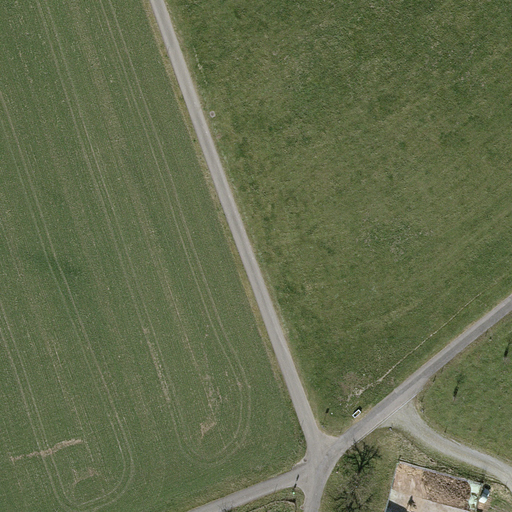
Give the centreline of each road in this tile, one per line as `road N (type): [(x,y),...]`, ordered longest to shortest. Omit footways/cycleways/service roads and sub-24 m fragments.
road 1 (track): [(157,0),(325,463)]
road 2 (track): [(511,305),(325,463)]
road 3 (track): [(325,463),(204,511)]
